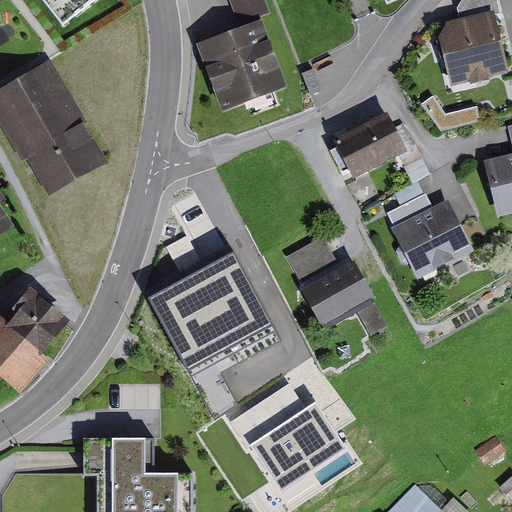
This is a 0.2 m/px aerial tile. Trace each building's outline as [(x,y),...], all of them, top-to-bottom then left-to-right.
[(43,0),(65,27),(98,0),(43,0)] [(267,0),(235,0),(248,30),(202,49),(230,115),(297,87),(269,20),(275,18),(267,0)] [(499,15),(451,26),(463,77),(511,66),(499,15)] [(108,158),(52,66),(0,96),(0,104),(53,191),(108,158)] [(412,151),(390,113),(345,139),(367,178),(412,151)] [(511,157),(491,162),(504,216),(511,213),(511,157)] [(0,230),(14,220),(0,199),(0,230)] [(482,249),(454,202),(404,233),(432,280),(482,249)] [(377,299),(354,260),(309,287),(333,326),(377,299)] [(77,324),(36,290),(13,318),(1,309),(0,310),(0,368),(25,388),(77,324)] [(500,436),(481,449),(492,465),(511,452),(500,436)] [(153,440),(89,440),(89,477),(106,477),(105,511),(198,511),(199,474),(153,474),(153,440)] [(473,511),(456,497),(443,511),(473,511)]
